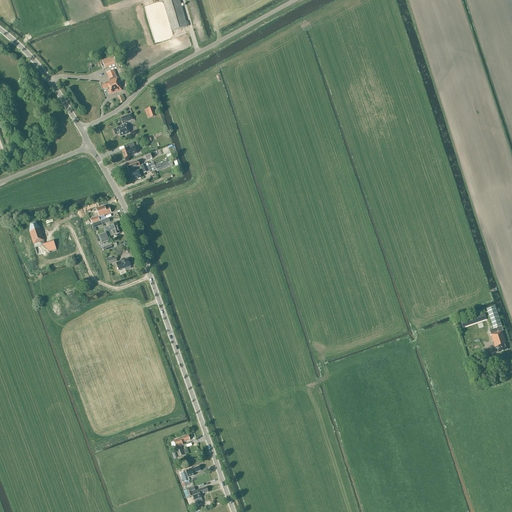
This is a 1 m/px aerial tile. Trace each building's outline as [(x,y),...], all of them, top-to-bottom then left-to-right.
[(186,23),(179,0),(164,0),(163,1),(172,31),(187,26),(189,25),(188,22),(186,23)] [(105,67),(110,65),(108,59),(102,61),(105,67)] [(117,79),(118,79),(118,77),(117,78),(114,70),(106,73),(109,80),(112,78),(113,80),(106,82),(107,83),(101,85),(103,90),(107,88),(110,95),(122,90),(117,79)] [(151,118),(155,116),(152,108),(147,110),(151,118)] [(130,133),(127,124),(126,125),(125,123),(133,120),(131,114),(121,118),(123,124),(124,125),(117,128),(118,128),(113,130),(116,136),(120,134),(121,137),(130,133)] [(131,156),(130,155),(137,152),(133,142),(126,145),(127,149),(122,151),(122,152),(123,154),(125,158),(131,156)] [(155,165),(156,170),(169,165),(167,160),(155,165)] [(154,164),(146,167),(145,164),(141,166),(141,167),(144,173),(151,171),(156,169),(155,167),(154,164)] [(132,181),(141,178),(139,171),(130,174),(132,181)] [(104,206),(97,209),(99,216),(104,214),(104,215),(111,212),(109,208),(105,209),(104,206)] [(31,225),(29,232),(33,244),(45,240),(41,228),(36,224),(31,225)] [(104,228),(106,233),(118,229),(116,224),(109,227),(104,228)] [(108,237),(112,235),(112,236),(120,233),(118,229),(106,233),(99,236),(102,243),(110,240),(108,237)] [(125,268),(126,270),(131,269),(130,266),(128,259),(116,263),(119,270),(125,268)] [(498,353),(508,349),(502,331),(503,331),(495,307),(486,310),(493,329),(489,330),(496,349),(497,348),(498,353)] [(484,314),(470,318),(472,323),(486,318),(484,314)] [(487,349),(481,352),(484,360),(490,357),(487,349)] [(176,447),(181,446),(183,445),(182,443),(190,440),(188,435),(180,438),(178,439),(174,441),(176,447)] [(186,471),(181,473),(184,482),(189,480),(188,477),(194,475),(193,473),(201,471),(199,466),(192,469),(192,468),(186,470),(186,471)] [(200,495),(208,492),(206,487),(195,491),(194,487),(186,490),(189,497),(193,496),(194,500),(201,498),(200,495)]
